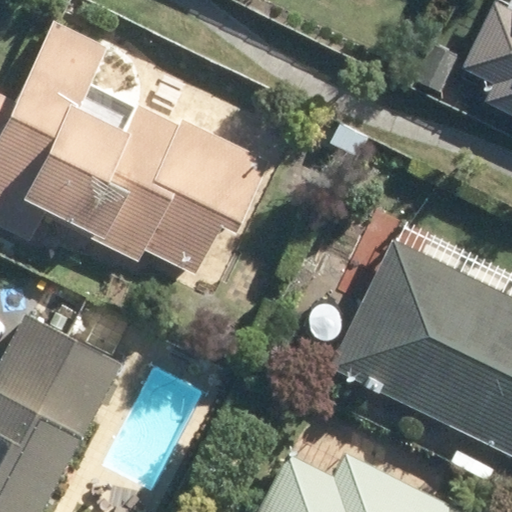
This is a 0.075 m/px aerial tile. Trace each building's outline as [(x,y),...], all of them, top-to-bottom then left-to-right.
[(511,0),(488,0),(445,91),(511,122),(511,0)] [(288,133),(256,118),(41,16),(0,100),(0,232),(7,236),(19,211),(134,267),(140,255),(192,280),(213,237),(234,247),(288,133)] [(511,295),(388,233),(321,365),(511,461),(511,295)] [(41,511),(123,362),(27,310),(0,358),(0,511),(41,511)] [(283,445),(251,511),(483,511),(338,443),(328,467),(283,445)]
